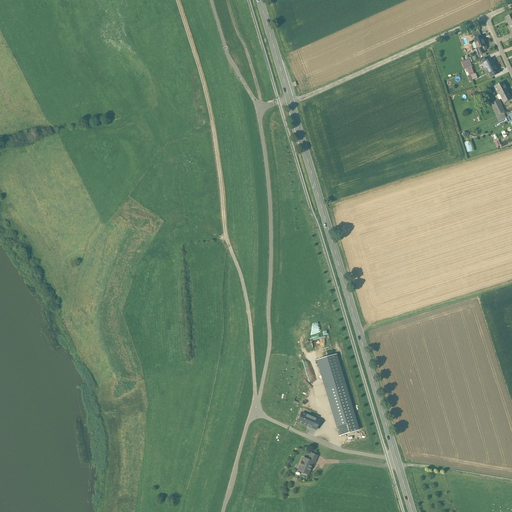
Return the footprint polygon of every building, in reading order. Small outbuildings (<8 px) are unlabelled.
[(488,44),(484,34),(476,37),(480,47),(488,44)] [(501,70),(494,57),(490,59),(489,56),(484,58),(491,72),(495,70),(496,73),(501,70)] [(479,77),(475,71),(470,73),(475,79),(479,77)] [(511,99),(503,83),(495,87),(499,95),(497,96),(499,100),(502,98),(504,103),(511,99)] [(505,112),(499,101),(492,104),(497,116),(503,113),(505,112)] [(507,121),(503,113),(497,116),(496,116),(499,122),(494,124),(495,127),(500,125),(500,124),(507,121)] [(316,360),(339,436),(358,430),(335,354),(316,360)] [(297,422),(316,430),(320,420),(302,411),(297,422)] [(317,456),(311,454),(308,460),(313,463),(314,463),(317,456)] [(308,460),(303,458),(298,471),(308,475),(313,463),(308,460)]
